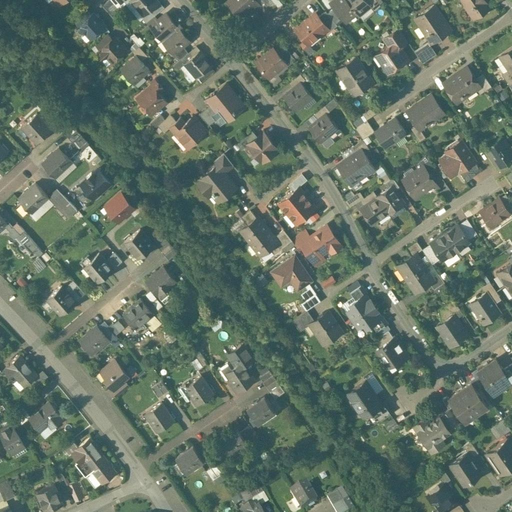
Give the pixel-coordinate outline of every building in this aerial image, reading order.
[(158,2),(155,0),(135,0),(133,2),(144,14),(150,10),(158,2)] [(254,0),(230,0),(228,2),(239,14),(254,0)] [(276,3),(273,0),(262,0),(269,9),(276,3)] [(332,0),(329,3),(333,7),(341,17),(345,21),(356,12),(346,0),(332,0)] [(365,0),(346,0),(356,12),(358,14),(369,5),(370,5),(365,0)] [(376,0),(365,0),(370,5),(369,5),(373,10),(380,4),(376,0)] [(461,0),(465,4),(468,2),(470,6),(474,7),(479,14),(489,7),(484,0),(461,0)] [(158,2),(150,10),(153,14),(154,15),(164,7),(159,1),(158,2)] [(433,5),(415,17),(432,42),(450,30),(433,5)] [(341,17),(333,7),(327,12),(335,22),(341,17)] [(86,10),(75,20),(79,25),(90,15),(86,10)] [(153,14),(150,10),(144,14),(141,17),(144,21),(153,14)] [(327,12),(325,10),(318,16),(327,27),(327,28),(329,30),(337,24),(335,22),(327,12)] [(97,17),(93,12),(90,15),(79,25),(80,26),(80,32),(86,32),(91,38),(96,33),(99,33),(99,30),(104,25),(102,22),(102,20),(99,17),(97,17)] [(173,21),(166,12),(150,26),(161,40),(180,24),(176,19),(173,21)] [(308,21),(306,19),(295,28),(305,41),(310,37),(313,40),(327,28),(327,27),(318,16),(316,14),(308,21)] [(180,24),(161,40),(173,53),(182,45),(189,39),(182,30),(184,28),(180,24)] [(407,41),(398,28),(383,37),(389,46),(395,41),(399,46),(407,41)] [(107,33),(95,43),(100,48),(111,38),(107,33)] [(111,38),(100,48),(101,50),(101,56),(107,56),(112,61),(125,49),(123,46),(123,44),(120,41),(118,41),(114,36),(111,38)] [(399,46),(395,41),(389,46),(378,53),(385,63),(384,66),(386,69),(389,70),(390,71),(407,59),(399,46)] [(429,43),(415,52),(422,63),(436,54),(429,43)] [(182,45),(173,53),(178,60),(188,52),(182,45)] [(139,46),(132,51),(136,56),(137,55),(141,61),(147,55),(139,46)] [(199,50),(195,46),(188,52),(192,56),(199,50)] [(273,47),(262,55),(263,56),(255,62),(268,77),(286,63),(278,53),(273,47)] [(295,59),(285,47),(278,53),(286,63),(287,65),(295,59)] [(511,47),(499,56),(508,69),(511,73),(511,72),(511,47)] [(211,64),(199,50),(192,56),(184,62),(185,63),(196,77),(211,64)] [(178,60),(177,61),(181,66),(185,63),(184,62),(192,56),(188,52),(178,60)] [(136,56),(121,69),(133,83),(148,69),(141,61),(137,55),(136,56)] [(372,82),(355,57),(337,69),(353,94),(372,82)] [(177,61),(173,65),(177,70),(181,66),(177,61)] [(465,68),(460,71),(459,73),(456,76),(455,78),(452,80),(451,78),(450,78),(444,82),(444,84),(452,95),(458,91),(460,92),(459,94),(460,95),(464,96),(475,88),(479,85),(474,78),(467,68),(465,68)] [(511,72),(511,73),(508,69),(501,74),(509,85),(511,83),(511,72)] [(305,79),(300,73),(289,82),(294,88),(300,82),(301,82),(305,79)] [(482,73),(474,78),(479,85),(475,88),(479,93),(491,85),(482,73)] [(156,81),(137,98),(150,114),(165,100),(159,93),(163,89),(156,81)] [(294,88),(283,96),(295,110),(312,96),(301,82),(300,82),(294,88)] [(226,83),(206,98),(210,104),(206,108),(211,114),(215,111),(220,107),(226,115),(232,109),(234,111),(234,110),(236,112),(244,105),(226,83)] [(431,93),(406,110),(416,124),(419,129),(444,112),(431,93)] [(324,105),(314,113),(319,118),(326,113),(329,111),(324,105)] [(374,105),(362,113),(366,119),(378,111),(374,105)] [(211,114),(206,108),(199,113),(208,124),(215,119),(211,114)] [(51,129),(36,113),(21,127),(36,143),(51,129)] [(319,118),(309,127),(320,141),(337,127),(326,113),(319,118)] [(160,114),(150,123),(154,128),(158,125),(165,119),(160,114)] [(165,119),(158,125),(164,132),(170,127),(169,126),(176,120),(170,114),(165,119)] [(72,126),(64,117),(56,125),(64,133),(72,126)] [(192,121),(189,118),(184,122),(180,117),(176,120),(169,126),(170,127),(183,141),(185,139),(190,145),(206,130),(195,118),(192,121)] [(374,131),(385,147),(406,133),(395,117),(374,131)] [(366,119),(355,127),(363,139),(374,131),(366,119)] [(419,129),(416,124),(411,128),(419,140),(425,136),(419,129)] [(72,126),(64,133),(72,142),(80,134),(72,126)] [(249,130),(235,142),(242,149),(247,145),(246,144),(255,137),(249,130)] [(255,137),(246,144),(247,145),(248,144),(260,159),(259,160),(260,161),(277,146),(276,146),(264,131),(264,130),(255,137)] [(468,139),(462,130),(457,133),(461,139),(463,143),(468,139)] [(511,151),(502,137),(484,149),(498,168),(506,162),(511,158),(511,151)] [(363,139),(352,146),(356,152),(361,148),(362,149),(367,145),(363,139)] [(461,139),(444,150),(448,156),(441,160),(442,161),(441,162),(451,177),(459,172),(469,165),(468,163),(474,159),(463,143),(461,139)] [(58,147),(41,162),(55,177),(72,161),(58,147)] [(356,152),(337,165),(349,184),(374,167),(362,149),(361,148),(356,152)] [(233,164),(224,152),(213,160),(217,165),(223,172),(224,172),(233,164)] [(433,165),(425,155),(414,163),(418,169),(423,166),(426,170),(433,165)] [(469,165),(459,172),(466,182),(480,171),(474,162),(469,165)] [(223,172),(217,165),(197,181),(208,195),(213,190),(219,198),(234,185),(224,172),(223,172)] [(418,169),(403,180),(414,197),(435,183),(426,170),(423,166),(418,169)] [(110,183),(97,168),(91,173),(86,176),(87,177),(80,183),(83,186),(82,189),(87,195),(91,195),(93,198),(110,183)] [(392,177),(384,183),(388,188),(391,185),(394,190),(399,187),(392,177)] [(35,182),(18,197),(31,211),(48,196),(35,182)] [(388,188),(376,195),(387,212),(389,213),(403,203),(394,190),(391,185),(388,188)] [(298,186),(293,191),(292,190),(287,195),(281,201),(289,211),(287,213),(287,212),(286,213),(287,213),(310,194),(306,190),(304,192),(299,186),(298,186)] [(376,195),(373,191),(363,197),(368,204),(360,209),(370,223),(387,212),(376,195)] [(120,192),(105,205),(109,210),(109,216),(114,216),(118,220),(129,211),(134,207),(130,202),(120,192)] [(61,193),(57,197),(55,195),(51,199),(60,210),(69,201),(61,193)] [(310,194),(287,213),(287,214),(288,213),(287,213),(289,211),(298,221),(304,216),(305,217),(311,212),(310,211),(315,207),(316,207),(316,206),(315,207),(311,201),(313,199),(310,194)] [(499,197),(479,211),(490,226),(509,212),(499,197)] [(143,208),(134,198),(130,202),(134,207),(129,211),(134,216),(143,208)] [(250,208),(234,221),(240,229),(256,216),(250,208)] [(256,216),(240,229),(250,241),(267,228),(258,215),(256,216)] [(466,218),(457,224),(467,239),(471,236),(467,231),(473,228),(466,218)] [(24,230),(16,222),(12,226),(19,234),(20,234),(24,231),(24,230)] [(457,224),(444,233),(455,250),(469,241),(467,239),(457,224)] [(326,226),(301,243),(312,259),(329,247),(331,250),(339,245),(326,226)] [(140,228),(124,242),(138,258),(153,244),(140,228)] [(267,228),(250,241),(260,254),(276,241),(277,240),(274,236),(267,228)] [(476,233),(473,228),(467,231),(471,236),(476,233)] [(292,240),(283,229),(274,236),(277,240),(276,241),(281,248),(292,240)] [(37,245),(24,231),(20,234),(19,234),(17,236),(30,251),(37,245)] [(444,233),(430,242),(430,243),(440,257),(442,259),(455,250),(444,233)] [(165,238),(157,245),(160,250),(169,242),(165,238)] [(422,249),(416,241),(406,248),(411,256),(415,253),(422,249)] [(169,242),(160,250),(164,254),(173,247),(169,242)] [(430,243),(422,249),(428,258),(433,255),(437,260),(440,257),(430,243)] [(173,247),(164,254),(168,259),(177,252),(173,247)] [(106,260),(99,252),(83,266),(97,282),(113,268),(106,260)] [(122,261),(114,252),(109,256),(110,257),(117,264),(122,261)] [(411,256),(397,265),(406,278),(424,266),(415,253),(411,256)] [(311,279),(294,255),(271,270),(281,285),(290,279),(297,289),(311,279)] [(433,255),(428,258),(432,263),(437,260),(433,255)] [(117,264),(110,257),(106,260),(113,268),(117,264)] [(511,262),(498,272),(506,284),(511,279),(511,262)] [(163,265),(145,280),(157,295),(158,294),(157,293),(164,287),(174,278),(175,280),(175,279),(163,265)] [(432,277),(424,266),(406,278),(415,292),(429,282),(433,279),(432,277)] [(257,288),(269,279),(262,271),(251,281),(257,288)] [(444,282),(438,273),(432,277),(433,279),(429,282),(433,289),(444,282)] [(326,286),(335,279),(332,274),(322,281),(326,286)] [(489,282),(482,287),(485,292),(486,292),(492,300),(499,295),(489,282)] [(85,293),(77,284),(73,288),(80,297),(85,293)] [(61,285),(46,298),(60,314),(75,301),(61,285)] [(361,285),(350,292),(355,300),(364,293),(365,294),(366,293),(361,285)] [(164,287),(157,293),(158,294),(157,295),(161,299),(169,292),(164,287)] [(169,292),(161,299),(164,302),(172,296),(169,292)] [(485,292),(477,298),(479,301),(472,306),(479,317),(476,318),(477,320),(480,318),(483,323),(500,312),(492,300),(486,292),(485,292)] [(315,293),(300,303),(305,310),(307,310),(320,300),(315,293)] [(355,300),(349,304),(352,307),(346,311),(352,319),(374,304),(370,298),(368,299),(365,294),(364,293),(355,300)] [(141,298),(122,313),(135,328),(136,327),(135,326),(142,320),(152,312),(152,313),(153,312),(148,306),(141,298)] [(453,299),(442,306),(450,316),(453,314),(456,318),(463,314),(453,299)] [(166,318),(153,303),(148,306),(153,312),(161,322),(166,318)] [(374,304),(352,319),(357,327),(363,323),(365,327),(371,323),(380,317),(380,316),(376,311),(378,310),(374,304)] [(450,316),(442,306),(438,309),(441,322),(436,326),(449,346),(467,334),(456,318),(453,314),(450,316)] [(314,320),(307,310),(305,310),(292,320),(299,330),(311,323),(310,322),(314,320)] [(314,320),(310,322),(311,323),(324,343),(341,331),(327,310),(314,320)] [(387,323),(381,315),(380,316),(380,317),(371,323),(376,330),(387,323)] [(124,327),(118,319),(113,323),(119,331),(124,327)] [(142,320),(135,326),(136,327),(135,328),(139,332),(147,325),(142,320)] [(107,326),(104,321),(100,325),(114,343),(118,339),(115,335),(107,326)] [(112,322),(107,326),(115,335),(119,331),(113,323),(112,322)] [(97,324),(79,340),(91,354),(109,338),(97,324)] [(388,330),(373,340),(379,348),(384,345),(383,343),(393,337),(388,330)] [(172,334),(166,338),(170,342),(175,338),(172,334)] [(393,337),(383,343),(384,345),(379,348),(376,350),(380,356),(381,356),(384,360),(384,361),(388,367),(395,362),(396,363),(407,355),(394,336),(393,337)] [(243,343),(227,353),(235,365),(241,361),(244,364),(253,358),(243,343)] [(207,363),(201,353),(196,357),(202,366),(207,363)] [(19,354),(7,365),(7,366),(3,369),(11,378),(15,374),(25,385),(37,374),(19,354)] [(496,358),(484,367),(483,366),(477,370),(491,390),(500,383),(502,386),(511,380),(503,369),(496,358)] [(115,360),(107,367),(106,366),(100,371),(105,377),(105,378),(110,384),(111,382),(115,387),(116,388),(124,380),(123,379),(128,375),(115,360)] [(235,365),(232,367),(229,363),(227,362),(220,367),(219,369),(226,379),(228,379),(230,378),(233,382),(232,383),(237,391),(254,379),(244,364),(241,361),(235,365)] [(511,363),(503,369),(510,379),(511,378),(511,363)] [(269,369),(260,376),(267,385),(275,379),(269,369)] [(186,384),(185,385),(192,396),(191,397),(196,405),(213,393),(201,375),(186,384)] [(481,386),(474,377),(469,380),(471,382),(476,390),(481,386)] [(284,391),(275,379),(267,385),(275,397),(284,391)] [(124,380),(116,388),(115,387),(112,390),(117,395),(128,385),(124,380)] [(167,390),(161,380),(151,387),(158,396),(167,390)] [(381,402),(365,380),(347,393),(362,416),(373,408),(381,419),(392,411),(384,400),(381,402)] [(449,397),(448,398),(453,405),(464,421),(487,405),(476,390),(471,382),(449,397)] [(185,383),(178,388),(186,400),(191,397),(192,396),(185,385),(186,384),(185,383)] [(264,395),(247,407),(257,422),(275,410),(264,395)] [(453,405),(448,398),(449,397),(447,395),(442,399),(448,409),(453,405)] [(30,415),(28,417),(39,430),(51,420),(55,425),(63,418),(60,414),(60,413),(49,400),(30,415)] [(161,401),(146,412),(153,423),(152,424),(157,431),(174,419),(161,401)] [(22,406),(13,414),(21,423),(28,417),(30,415),(22,406)] [(449,409),(439,416),(449,430),(458,423),(449,409)] [(439,416),(427,424),(423,419),(418,423),(420,426),(419,429),(417,430),(431,451),(443,443),(439,437),(449,430),(439,416)] [(393,418),(384,425),(389,431),(398,425),(393,418)] [(503,418),(493,425),(500,435),(503,434),(504,434),(510,429),(503,418)] [(11,422),(0,428),(0,432),(11,452),(24,445),(11,422)] [(249,424),(240,431),(246,441),(256,434),(249,424)] [(236,426),(218,438),(228,453),(246,441),(236,426)] [(77,446),(71,451),(72,452),(78,461),(79,461),(83,458),(91,468),(92,469),(106,458),(89,437),(77,446)] [(511,445),(507,438),(486,452),(500,473),(511,464),(511,445)] [(72,439),(62,447),(66,451),(69,454),(72,452),(71,451),(77,446),(75,444),(72,439)] [(478,452),(470,441),(463,446),(467,451),(471,457),(478,452)] [(193,444),(176,456),(180,463),(186,471),(203,459),(193,444)] [(467,451),(449,464),(460,481),(468,476),(469,478),(481,471),(471,457),(467,451)] [(91,468),(83,458),(79,461),(78,461),(77,462),(85,473),(91,468)] [(106,458),(92,469),(102,482),(115,471),(106,458)] [(180,463),(175,466),(180,475),(186,471),(180,463)] [(215,463),(206,469),(212,479),(222,472),(215,463)] [(63,475),(61,472),(56,466),(53,468),(56,474),(64,491),(69,489),(68,485),(63,475)] [(7,478),(0,481),(0,490),(4,500),(15,495),(7,478)] [(82,496),(78,487),(76,482),(68,485),(69,489),(70,491),(74,500),(82,496)] [(306,482),(290,492),(301,510),(317,501),(306,482)] [(54,483),(37,491),(45,509),(62,501),(54,483)] [(257,483),(247,489),(252,499),(253,499),(263,493),(257,483)] [(443,483),(427,494),(437,510),(440,508),(442,511),(457,511),(461,510),(458,506),(459,505),(443,483)] [(341,487),(336,490),(342,500),(347,498),(341,487)] [(247,489),(241,493),(246,502),(252,499),(247,489)] [(336,490),(327,496),(332,506),(342,500),(336,490)] [(342,500),(332,506),(335,511),(345,511),(348,511),(342,500)]
